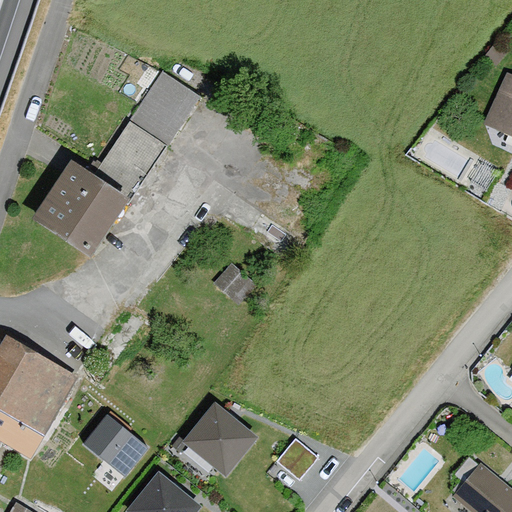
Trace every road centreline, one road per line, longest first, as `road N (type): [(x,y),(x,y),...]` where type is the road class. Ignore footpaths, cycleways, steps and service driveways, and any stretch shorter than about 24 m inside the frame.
road 1 (residential): [(332,511),(511,290)]
road 2 (residential): [(0,191),(57,17)]
